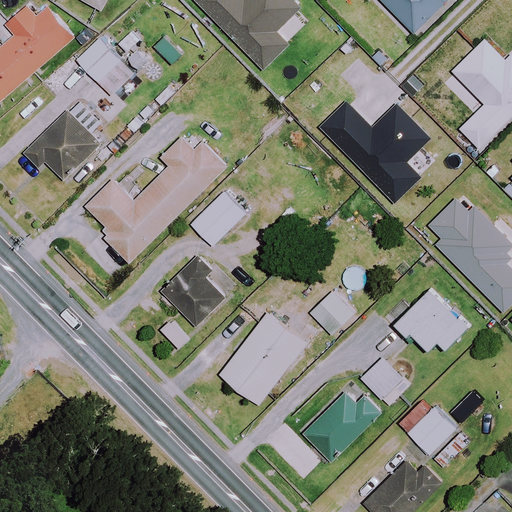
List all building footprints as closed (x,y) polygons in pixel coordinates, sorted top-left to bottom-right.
[(84,0),(103,10),(108,0),(84,0)] [(198,0),(198,1),(265,70),(314,21),(293,0),(198,0)] [(383,0),(416,33),(450,0),(383,0)] [(39,18),(29,5),(7,24),(17,36),(0,50),(0,103),(78,36),(52,6),(39,18)] [(136,74),(101,38),(79,60),(114,95),(136,74)] [(511,116),(511,52),(505,59),(486,40),(455,71),(487,104),(462,128),(481,147),(511,116)] [(83,99),(71,111),(26,151),(41,167),(48,160),(67,180),(103,146),(93,134),(105,123),(83,99)] [(349,101),(324,126),(399,202),(424,177),(409,162),(433,138),(399,105),(375,128),(349,101)] [(197,148),(185,135),(164,156),(172,165),(137,200),(115,178),(88,205),(113,229),(106,235),(132,262),(230,165),(205,140),(197,148)] [(247,213),(224,190),(192,223),(215,246),(247,213)] [(471,213),(457,199),(431,225),(444,238),(438,243),(505,312),(511,305),(511,268),(502,258),(511,247),(511,242),(477,207),(471,213)] [(201,257),(194,264),(166,293),(198,324),(226,296),(208,278),(215,271),(201,257)] [(471,325),(433,289),(399,325),(410,336),(414,332),(431,349),(440,340),(449,348),(471,325)] [(356,313),(334,290),(312,311),(334,334),(356,313)] [(309,342),(271,313),(223,374),(261,404),(309,342)] [(412,384),(384,356),(363,378),(391,405),(412,384)] [(379,419),(352,390),(306,434),(333,463),(379,419)] [(458,428),(437,406),(410,432),(432,454),(458,428)] [(414,511),(441,485),(413,456),(367,503),(375,511),(414,511)]
